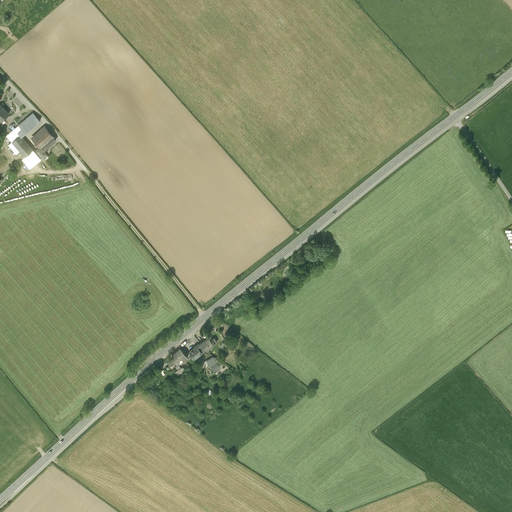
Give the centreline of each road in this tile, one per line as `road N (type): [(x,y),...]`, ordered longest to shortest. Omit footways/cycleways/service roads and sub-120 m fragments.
road 1 (secondary): [(453,117),(204,317),(0,499)]
road 2 (track): [(55,134),(204,317)]
